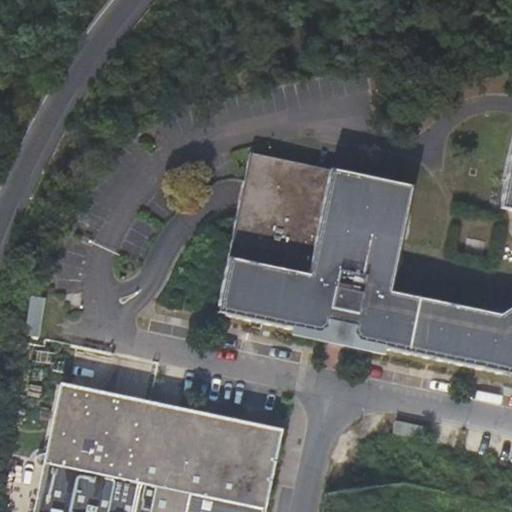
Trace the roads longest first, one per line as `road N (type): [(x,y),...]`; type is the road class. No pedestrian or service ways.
road 1 (unclassified): [(359,115),(227,142),(160,167),(124,209),(103,251),(105,299),(121,343),(329,389)]
road 2 (trunk): [(0,234),(71,85),(138,0)]
road 3 (unclassified): [(511,426),(329,389)]
road 4 (unknown): [(110,313),(166,245),(203,224)]
road 5 (unclassified): [(329,389),(304,511)]
